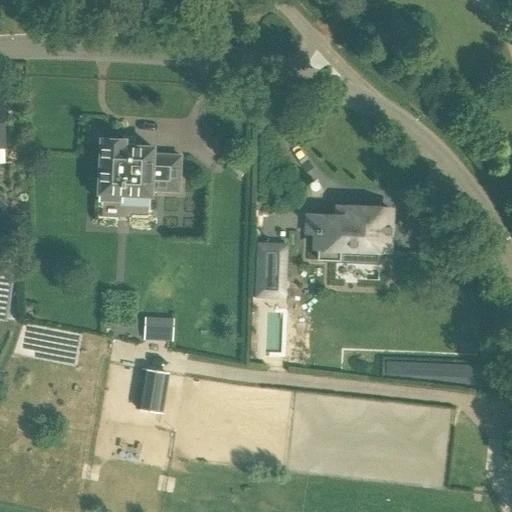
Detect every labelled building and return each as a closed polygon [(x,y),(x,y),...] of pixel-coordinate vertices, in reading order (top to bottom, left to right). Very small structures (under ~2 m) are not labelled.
[(101,140),(98,201),(121,202),(123,202),(124,198),(121,197),(121,194),(150,196),(150,191),(178,192),(180,156),(152,155),(152,148),(133,147),(134,144),(124,143),(124,141),(101,140)] [(87,203),(88,172),(31,171),(30,202),(87,203)] [(388,252),(390,210),(338,208),(337,218),(308,217),(308,233),(316,233),(315,248),(318,249),(317,261),(361,262),(362,250),(388,252)] [(252,297),(265,298),(265,281),(279,282),(281,246),(277,246),(254,245),(252,297)] [(13,280),(0,278),(0,306),(8,308),(13,280)] [(146,319),(145,340),(146,337),(171,339),(171,341),(172,320),(146,319)] [(168,373),(142,369),(136,409),(162,413),(168,373)]
